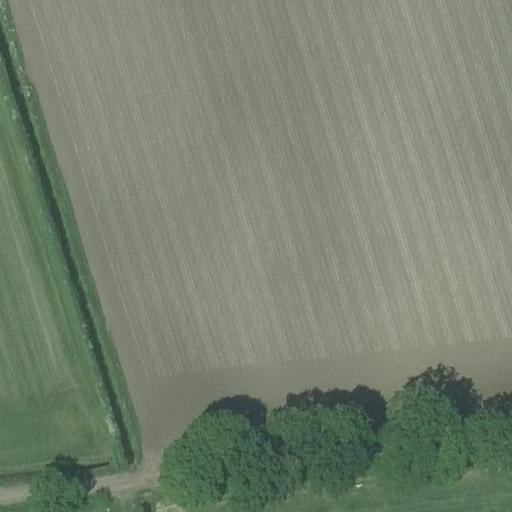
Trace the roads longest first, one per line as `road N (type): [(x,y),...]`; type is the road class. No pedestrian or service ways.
road 1 (track): [(157,480),(511,443)]
road 2 (track): [(0,499),(157,480)]
